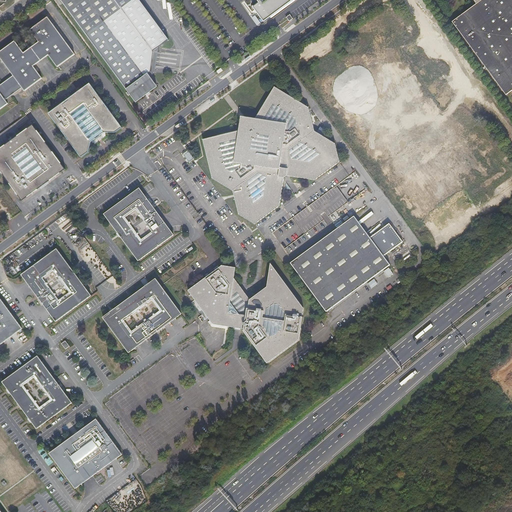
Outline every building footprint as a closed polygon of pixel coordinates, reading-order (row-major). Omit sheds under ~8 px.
[(156,87),(156,85),(148,74),(151,72),(154,52),(153,51),(169,40),(139,0),(62,0),(130,95),(131,94),(135,100),(137,100),(156,87)] [(280,10),(272,0),(257,0),(259,2),(254,6),(254,5),(253,6),(264,22),(280,10)] [(272,0),(280,10),(294,0),(272,0)] [(511,0),(473,0),(477,4),(452,22),(506,95),(511,90),(511,100),(511,101),(511,0)] [(314,81),(337,117),(465,119),(456,105),(448,109),(444,109),(399,40),(409,34),(400,20),(396,20),(391,12),(382,17),(379,17),(360,30),(369,45),(314,81)] [(31,47),(41,61),(49,55),(57,67),(75,54),(48,17),(30,30),(39,42),(35,44),(31,47)] [(0,57),(13,75),(22,88),(25,91),(42,78),(34,66),(41,61),(31,47),(28,50),(24,53),(15,41),(0,51),(0,57)] [(2,84),(11,96),(22,88),(13,75),(2,84)] [(0,92),(5,100),(11,96),(2,84),(0,85),(0,92)] [(115,133),(122,127),(90,84),(49,113),(82,157),(89,152),(92,141),(105,132),(115,133)] [(309,108),(274,87),(256,119),(241,117),(239,130),(203,140),(213,178),(233,191),(239,214),(255,224),(280,205),(284,178),(287,175),(315,179),(340,161),(335,144),(315,131),(309,108)] [(0,109),(8,103),(5,100),(0,92),(0,109)] [(66,95),(49,109),(51,112),(69,98),(66,95)] [(348,125),(416,227),(461,198),(461,196),(465,196),(465,192),(468,192),(473,199),(511,175),(479,125),(471,130),(463,119),(348,118),(348,125)] [(0,170),(22,201),(66,169),(33,126),(0,149),(0,170)] [(139,261),(174,235),(140,188),(105,214),(139,261)] [(0,219),(12,211),(0,194),(0,219)] [(370,237),(354,216),(291,263),(327,311),(390,265),(383,255),(370,237)] [(388,223),(370,237),(383,255),(402,242),(388,223)] [(56,321),(92,295),(57,249),(22,275),(56,321)] [(304,308),(271,264),(268,287),(250,300),(234,279),(236,268),(222,266),(189,291),(214,324),(245,328),(245,331),(268,363),(300,339),(303,317),(302,317),(304,308)] [(129,352),(182,314),(156,279),(104,318),(129,352)] [(0,345),(3,343),(22,329),(0,298),(0,345)] [(66,349),(70,347),(65,341),(62,344),(66,349)] [(37,429),(72,403),(38,357),(3,382),(37,429)] [(76,489),(123,455),(97,419),(51,454),(76,489)]
